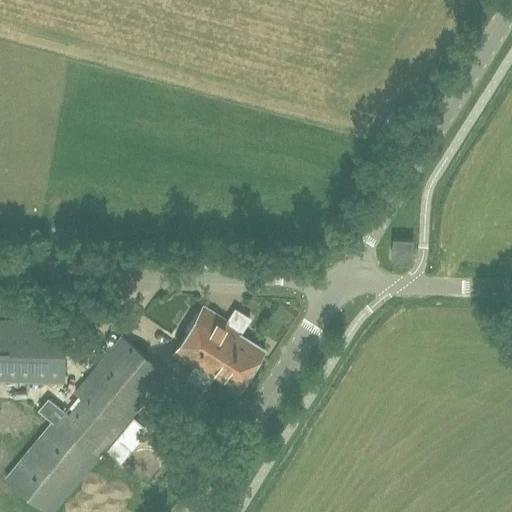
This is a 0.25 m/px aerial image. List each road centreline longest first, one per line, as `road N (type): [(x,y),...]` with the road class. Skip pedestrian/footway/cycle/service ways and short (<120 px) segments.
road 1 (unclassified): [(336,286),(0,274)]
road 2 (tertiary): [(336,286),(511,7)]
road 3 (tertiary): [(195,511),(336,286)]
road 4 (unclassified): [(511,291),(336,286)]
